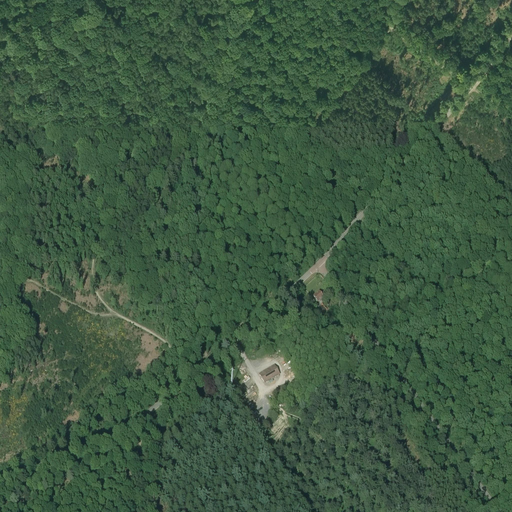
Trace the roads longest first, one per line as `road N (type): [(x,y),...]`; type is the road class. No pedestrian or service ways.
road 1 (unknown): [(0,473),(35,457),(104,397),(178,350),(208,316),(268,198)]
road 2 (tertiary): [(0,480),(142,417),(318,263)]
road 3 (track): [(116,315),(100,300),(91,266),(100,119),(157,0)]
road 4 (unknown): [(268,198),(308,148),(331,159),(395,151),(511,11)]
road 5 (unclassified): [(499,511),(318,263)]
road 6 (tertiary): [(318,263),(511,33)]
road 7 (track): [(268,198),(296,147),(390,27)]
road 8 (track): [(168,344),(25,277)]
road 9 (unknown): [(25,277),(35,240),(29,171),(0,137)]
road 10 (track): [(329,278),(479,277)]
road 11 (track): [(511,322),(479,277),(511,219)]
